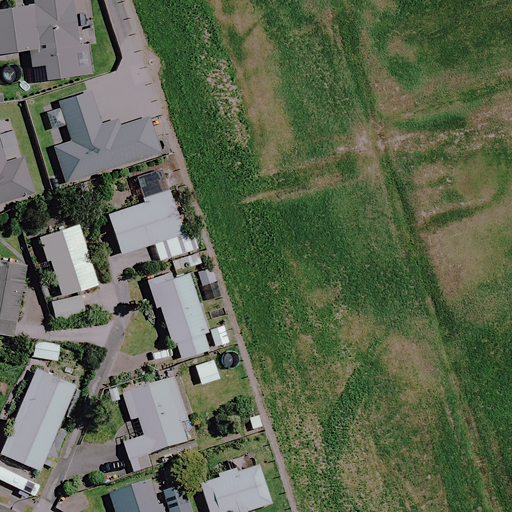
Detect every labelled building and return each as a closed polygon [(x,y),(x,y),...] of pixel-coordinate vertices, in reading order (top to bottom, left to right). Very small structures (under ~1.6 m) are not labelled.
[(90,76),(81,0),(4,0),(6,10),(0,11),(0,55),(30,52),(32,67),(41,66),(43,81),(90,76)] [(98,126),(88,93),(56,103),(69,144),(51,149),(62,184),(157,154),(146,119),(118,127),(116,120),(98,126)] [(2,164),(0,156),(0,205),(32,196),(21,159),(2,164)] [(184,234),(171,193),(105,216),(119,256),(184,234)] [(96,287),(78,225),(36,237),(43,262),(49,260),(59,297),(96,287)] [(24,268),(0,264),(0,335),(13,338),(24,268)] [(206,333),(186,274),(150,286),(170,345),(206,333)] [(85,318),(82,298),(50,304),(53,324),(85,318)] [(57,345),(32,344),(32,360),(56,361),(57,345)] [(73,385),(32,369),(0,451),(0,455),(39,471),(73,385)] [(187,422),(172,377),(128,391),(143,438),(123,445),(132,475),(152,469),(148,457),(187,444),(180,424),(187,422)] [(255,511),(271,508),(259,467),(199,484),(207,511),(255,511)] [(158,511),(151,483),(109,494),(114,511),(158,511)] [(189,511),(182,487),(163,493),(168,511),(189,511)]
